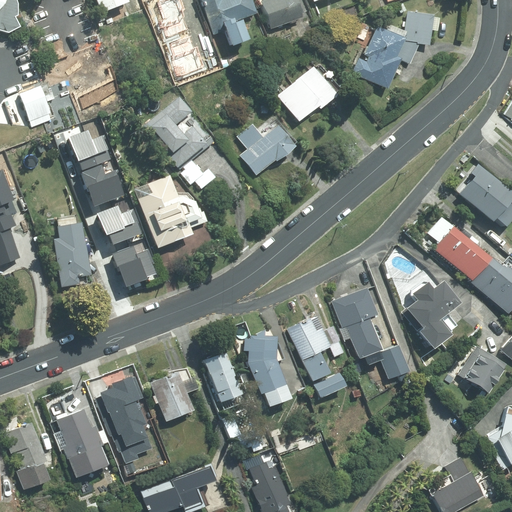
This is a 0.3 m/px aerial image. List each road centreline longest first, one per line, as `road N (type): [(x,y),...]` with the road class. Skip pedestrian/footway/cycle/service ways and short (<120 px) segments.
road 1 (residential): [(497,0),(490,55),(459,95),(245,279),(0,378)]
road 2 (unknown): [(175,311),(247,511)]
